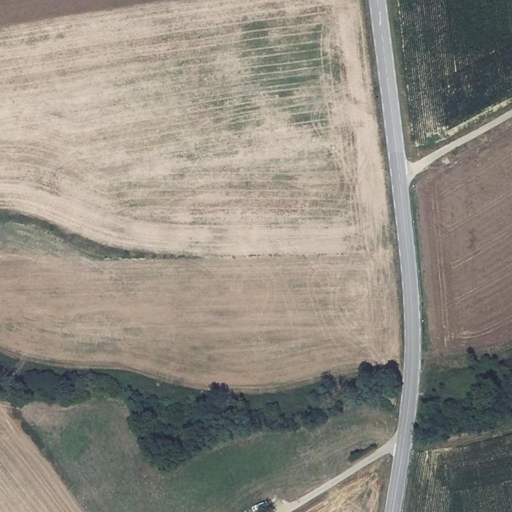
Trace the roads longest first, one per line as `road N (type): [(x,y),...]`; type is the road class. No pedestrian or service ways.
road 1 (secondary): [(376,0),(411,312),(403,442)]
road 2 (unclassified): [(282,511),(403,442)]
road 3 (track): [(511,111),(399,179)]
